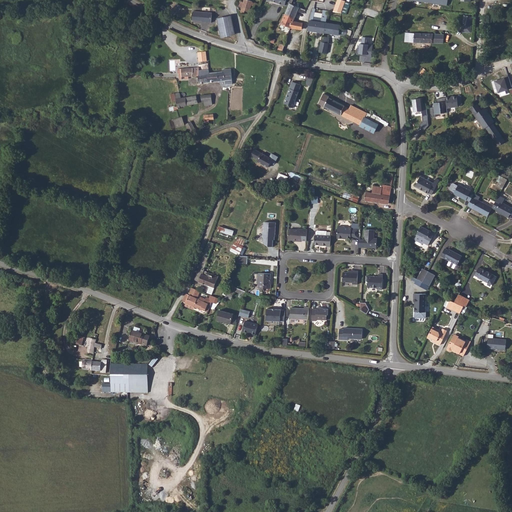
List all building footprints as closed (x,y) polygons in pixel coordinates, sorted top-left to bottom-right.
[(242,8),(241,10),(245,12),(248,12),(252,2),(247,0),(244,0),(244,2),(242,8)] [(342,0),(338,0),(334,11),(342,13),(346,2),(342,0)] [(182,7),(179,3),(171,9),(174,13),(182,7)] [(290,3),(281,24),(291,28),(294,20),(298,10),(305,13),(306,9),(290,3)] [(311,17),(311,20),(326,22),(328,15),(328,11),(324,10),(323,14),(316,13),(316,9),(313,9),(313,13),(313,12),(311,17)] [(193,10),(192,19),(202,20),(202,22),(211,23),(212,13),(193,10)] [(230,14),(217,18),(221,36),(234,33),(230,14)] [(471,27),(464,27),(465,15),(463,15),(462,32),(470,32),(471,27)] [(294,20),(291,28),(302,30),(303,23),(294,20)] [(309,20),(308,30),(325,33),(326,22),(311,20),(309,20)] [(326,22),(325,33),(341,36),(346,38),(347,35),(351,36),(351,31),(343,29),(344,25),(338,24),(326,22)] [(415,33),(414,42),(443,43),(444,34),(415,33)] [(369,56),(370,38),(363,37),(362,44),(361,44),(360,55),(369,56)] [(322,41),(319,53),(327,54),(329,43),(322,41)] [(197,52),(198,58),(200,58),(200,62),(206,61),(205,51),(197,52)] [(178,75),(179,78),(181,78),(184,77),(185,80),(188,80),(188,77),(198,77),(199,84),(208,83),(208,73),(209,73),(208,70),(198,71),(198,68),(177,69),(177,75),(178,75)] [(422,78),(423,79),(426,81),(426,79),(427,79),(429,78),(432,74),(424,68),(420,72),(424,75),(422,78)] [(209,73),(208,73),(208,83),(225,81),(226,85),(233,84),(230,69),(224,70),(224,72),(209,73)] [(311,85),(314,77),(309,75),(306,83),(311,85)] [(511,87),(511,84),(509,76),(493,81),(495,90),(498,88),(500,93),(510,90),(510,88),(511,87)] [(286,97),(284,101),(286,102),(289,103),(289,104),(293,106),(296,100),(294,100),(301,83),(293,80),(290,86),(291,87),(289,91),(289,92),(288,96),(286,97)] [(198,104),(196,96),(181,99),(180,95),(178,93),(175,94),(177,102),(174,103),(175,106),(174,107),(175,111),(179,111),(178,108),(198,104)] [(323,93),(318,104),(374,132),(380,120),(351,105),(349,108),(333,100),(334,99),(323,93)] [(209,95),(201,96),(202,103),(204,103),(204,106),(213,105),(212,95),(209,95)] [(458,97),(447,98),(448,109),(460,107),(458,97)] [(423,98),(413,99),(415,112),(428,112),(427,104),(424,104),(423,98)] [(443,101),(434,102),(435,114),(445,112),(443,101)] [(469,106),(472,109),(479,104),(476,101),(469,106)] [(479,104),(472,109),(484,128),(486,127),(498,145),(505,140),(493,122),(495,121),(486,108),(482,110),(479,104)] [(214,115),(203,116),(204,123),(209,123),(209,120),(214,120),(214,115)] [(181,117),(173,119),(175,128),(183,126),(181,117)] [(191,123),(185,126),(190,134),(191,133),(196,131),(191,123)] [(254,148),(250,155),(258,159),(257,160),(268,166),(269,165),(271,166),(273,162),(274,163),(278,156),(272,152),(270,157),(254,148)] [(421,174),(415,184),(428,191),(429,191),(432,192),(437,183),(434,182),(434,181),(421,174)] [(499,181),(497,186),(504,188),(507,178),(499,175),(497,180),(499,181)] [(466,196),(470,199),(472,195),(474,191),(468,187),(468,186),(459,181),(459,182),(454,180),(453,180),(450,185),(450,187),(454,190),(454,191),(466,197),(466,196)] [(391,191),(382,189),(382,187),(373,186),(372,193),(366,192),(365,200),(389,205),(391,191)] [(343,196),(358,202),(360,196),(345,190),(343,196)] [(470,199),(468,203),(489,214),(493,206),(472,195),(470,199)] [(498,198),(493,206),(509,216),(511,211),(511,205),(504,201),(498,198)] [(276,235),(277,223),(265,222),(264,230),(263,231),(263,235),(264,236),(263,243),(269,247),(273,247),(274,240),(275,240),(275,237),(275,235),(276,235)] [(431,229),(420,223),(416,232),(415,235),(415,238),(421,241),(423,240),(427,243),(429,240),(434,232),(430,230),(431,229)] [(218,231),(233,235),(234,229),(219,225),(218,231)] [(345,228),(339,228),(339,238),(340,240),(343,240),(344,238),(347,239),(347,240),(352,240),(352,239),(360,239),(360,231),(353,230),(352,230),(345,229),(345,228)] [(365,229),(364,248),(376,248),(377,239),(374,238),(374,230),(365,229)] [(289,241),(294,241),(298,241),(298,242),(303,242),(303,230),(299,230),(298,231),(289,230),(289,241)] [(327,247),(331,248),(332,236),(328,236),(328,232),(318,231),(317,232),(317,236),(316,235),(315,245),(322,246),(327,247)] [(238,237),(235,243),(244,247),(247,241),(238,237)] [(210,241),(200,266),(205,269),(203,273),(213,278),(214,276),(205,272),(206,267),(205,267),(214,243),(210,241)] [(235,243),(232,249),(241,253),(244,247),(235,243)] [(444,246),(440,253),(448,258),(446,262),(453,266),(457,266),(459,263),(457,263),(461,254),(448,247),(447,248),(444,246)] [(479,266),(475,274),(481,277),(488,281),(492,273),(479,266)] [(436,275),(423,268),(417,279),(414,277),(412,280),(416,281),(415,283),(421,286),(423,282),(430,286),(436,275)] [(198,272),(195,280),(209,286),(214,288),(217,280),(213,278),(203,273),(202,274),(198,272)] [(271,272),(259,272),(258,287),(271,287),(271,283),(270,283),(271,272)] [(353,274),(349,274),(344,274),(344,283),(354,284),(353,286),(358,286),(358,285),(359,272),(353,272),(353,274)] [(367,277),(367,281),(367,282),(369,282),(369,286),(369,287),(370,288),(377,288),(378,290),(383,291),(383,275),(379,275),(379,277),(377,277),(377,276),(375,276),(375,277),(367,277)] [(230,285),(225,297),(231,299),(236,288),(230,285)] [(190,295),(186,303),(194,306),(208,313),(214,296),(211,295),(209,300),(201,297),(200,299),(198,298),(201,291),(192,288),(190,295)] [(427,293),(414,292),(414,296),(415,296),(415,311),(416,311),(416,317),(426,317),(427,293)] [(469,299),(458,294),(454,301),(459,303),(464,304),(466,305),(467,306),(469,299)] [(283,299),(277,299),(277,304),(274,304),(274,308),(283,308),(283,299)] [(454,301),(451,308),(460,312),(463,305),(454,301)] [(366,304),(361,303),(361,311),(367,315),(370,310),(366,304)] [(290,308),(290,319),(308,320),(309,308),(304,307),(304,309),(290,308)] [(313,309),(313,321),(317,320),(317,319),(327,320),(327,317),(329,315),(329,310),(322,309),(322,308),(318,307),(318,309),(313,309)] [(267,321),(285,323),(285,312),(281,312),(281,310),(267,310),(267,321)] [(220,311),(217,320),(231,324),(233,315),(220,311)] [(240,319),(237,326),(251,331),(253,323),(240,319)] [(431,338),(434,338),(434,339),(436,340),(435,342),(440,344),(447,330),(443,328),(441,330),(439,331),(431,328),(427,337),(430,339),(431,338)] [(341,330),(340,340),(349,341),(349,339),(363,340),(364,330),(346,329),(345,330),(341,330)] [(135,332),(133,342),(145,344),(147,334),(135,332)] [(455,336),(449,334),(443,346),(444,348),(446,350),(448,349),(449,348),(452,349),(452,350),(458,353),(460,348),(465,351),(470,341),(465,338),(456,334),(455,336)] [(79,335),(76,343),(82,345),(84,337),(79,335)] [(96,340),(90,338),(89,341),(88,346),(89,346),(88,353),(94,354),(95,348),(96,343),(96,340)] [(489,338),(488,347),(506,349),(507,339),(489,338)] [(72,362),(71,374),(76,375),(76,369),(101,370),(101,372),(106,372),(107,360),(101,360),(101,362),(73,361),(72,362)] [(110,365),(111,392),(147,391),(147,363),(110,365)]
